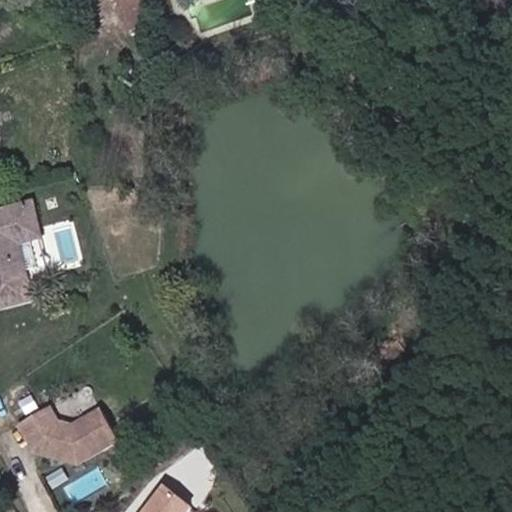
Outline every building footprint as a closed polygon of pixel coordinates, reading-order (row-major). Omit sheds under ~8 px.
[(124,0),(131,16),(175,0),(124,0)] [(32,202),(19,205),(28,238),(18,240),(30,286),(40,283),(51,270),(32,202)] [(19,205),(0,210),(0,308),(34,298),(30,286),(18,240),(28,238),(19,205)] [(79,467),(120,441),(101,411),(79,425),(81,429),(75,433),(53,427),(50,422),(55,419),(49,408),(18,427),(32,450),(36,448),(41,456),(79,467)] [(71,485),(79,501),(113,483),(105,468),(71,485)] [(194,511),(195,511),(170,490),(151,511),(194,511)]
